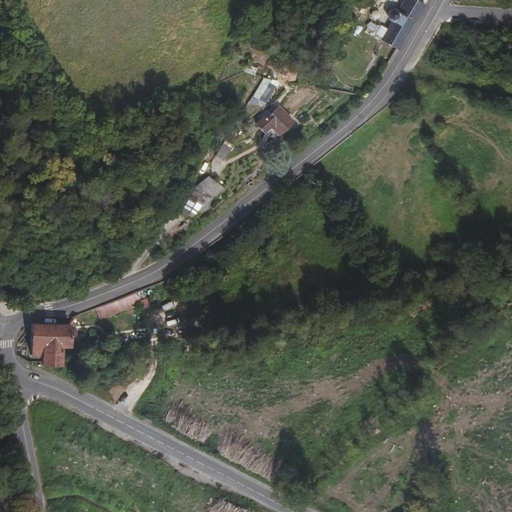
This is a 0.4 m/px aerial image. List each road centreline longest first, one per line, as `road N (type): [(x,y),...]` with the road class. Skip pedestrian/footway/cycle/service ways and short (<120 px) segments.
road 1 (secondary): [(7,327),(138,281),(201,241),(371,103),(429,13)]
road 2 (residential): [(291,511),(39,382),(15,378)]
road 3 (secondary): [(38,511),(15,378)]
